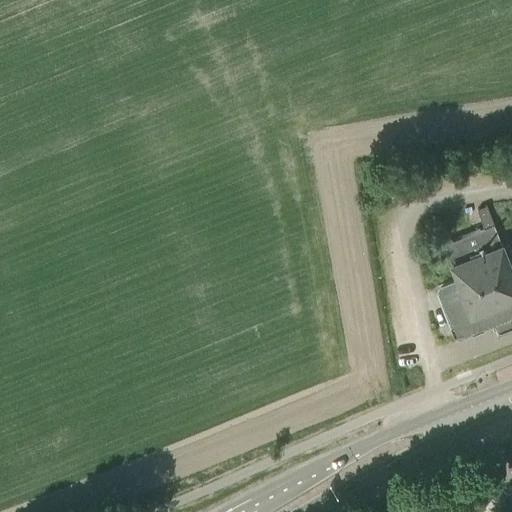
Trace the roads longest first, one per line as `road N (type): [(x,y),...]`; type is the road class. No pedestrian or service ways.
road 1 (secondary): [(511,387),(381,436),(236,511)]
road 2 (secondary): [(303,511),(405,455),(511,411)]
